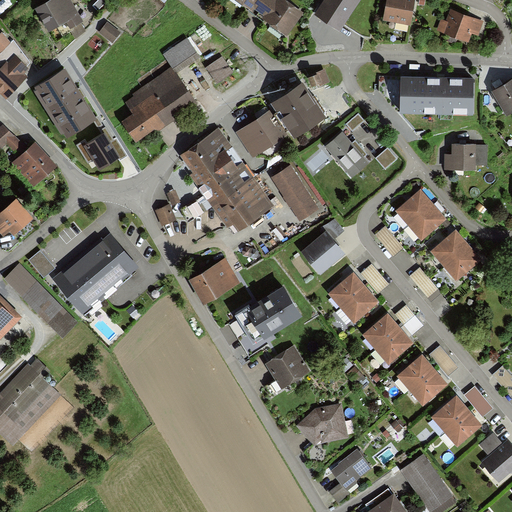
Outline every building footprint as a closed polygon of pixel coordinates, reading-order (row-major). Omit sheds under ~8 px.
[(10,0),(0,0),(0,14),(13,3),(10,0)] [(74,0),(41,0),(35,4),(48,27),(65,17),(70,25),(84,17),(74,0)] [(97,0),(93,5),(98,9),(106,0),(97,0)] [(282,0),(236,0),(285,33),(300,12),(282,0)] [(320,0),(315,7),(340,24),(356,0),(320,0)] [(414,0),(386,0),(383,18),(410,23),(414,0)] [(484,20),(450,7),(446,19),(441,17),(437,28),(469,41),(472,32),(479,34),(484,20)] [(107,20),(99,30),(113,41),(121,31),(107,20)] [(0,69),(0,92),(6,99),(28,76),(25,73),(29,68),(27,66),(31,62),(14,40),(11,43),(2,32),(0,34),(0,67),(1,69),(0,69)] [(187,37),(164,53),(173,66),(177,72),(200,56),(187,37)] [(222,57),(206,67),(217,83),(233,73),(222,57)] [(123,120),(136,140),(155,127),(158,132),(199,103),(177,72),(173,66),(133,94),(134,96),(126,101),(134,112),(123,120)] [(36,90),(34,92),(61,135),(65,133),(67,138),(97,119),(65,68),(34,87),(36,90)] [(318,75),(309,78),(312,87),(319,84),(320,87),(329,83),(324,70),(317,73),(318,75)] [(473,111),(474,74),(401,72),(401,76),(379,76),(379,90),(396,109),(473,111)] [(511,78),(491,92),(506,116),(511,112),(511,78)] [(325,117),(302,84),(272,104),(295,138),(325,117)] [(270,112),(238,133),(253,156),(285,135),(270,112)] [(353,133),(366,122),(359,115),(347,126),(353,133)] [(4,123),(0,125),(0,146),(6,142),(19,154),(28,145),(4,123)] [(212,204),(254,174),(231,143),(221,129),(219,125),(180,152),(193,170),(190,172),(198,184),(212,204)] [(109,140),(120,157),(119,158),(120,161),(128,156),(117,137),(114,139),(106,127),(100,130),(102,133),(104,132),(109,140)] [(85,140),(76,146),(88,164),(93,161),(99,171),(120,157),(109,140),(104,132),(102,133),(87,143),(85,140)] [(340,133),(323,148),(349,177),(366,162),(340,133)] [(57,161),(35,138),(28,145),(19,154),(12,161),(34,183),(57,161)] [(445,151),(445,167),(476,167),(476,164),(488,164),(489,142),(452,141),(452,151),(445,151)] [(388,146),(376,156),(385,168),(398,157),(388,146)] [(292,164),(272,177),(301,221),(321,208),(292,164)] [(275,204),(254,174),(212,204),(228,225),(229,225),(234,232),(275,204)] [(395,207),(408,222),(433,200),(420,185),(395,207)] [(175,188),(167,191),(172,203),(180,200),(175,188)] [(196,198),(181,208),(189,220),(204,210),(196,198)] [(35,221),(17,200),(0,214),(0,232),(5,238),(11,233),(15,238),(35,221)] [(447,216),(433,200),(408,222),(422,237),(447,216)] [(170,204),(156,210),(163,226),(177,220),(170,204)] [(346,254),(334,240),(345,231),(335,219),(325,227),(327,230),(301,252),(321,275),(346,254)] [(375,233),(393,255),(403,247),(385,225),(375,233)] [(431,248),(444,263),(469,241),(455,226),(431,248)] [(62,271),(53,279),(84,316),(137,271),(135,269),(138,266),(110,234),(64,273),(62,271)] [(483,256),(469,241),(444,263),(458,278),(483,256)] [(41,249),(30,258),(45,275),(55,266),(41,249)] [(226,258),(189,280),(204,305),(241,282),(226,258)] [(20,263),(6,279),(62,337),(79,322),(20,263)] [(372,263),(358,274),(366,283),(375,294),(389,283),(372,263)] [(420,266),(410,274),(431,300),(442,291),(420,266)] [(329,290),(341,304),(366,283),(358,274),(353,269),(329,290)] [(284,280),(235,310),(254,340),(302,310),(284,280)] [(375,294),(366,283),(341,304),(354,319),(379,299),(375,294)] [(0,344),(22,322),(0,299),(0,344)] [(406,303),(392,315),(400,325),(409,336),(423,324),(406,303)] [(362,331),(375,346),(400,325),(392,315),(388,310),(362,331)] [(409,336),(400,325),(375,346),(388,361),(413,340),(409,336)] [(294,343),(265,361),(276,377),(271,381),(277,390),(310,369),(294,343)] [(440,344),(426,355),(435,366),(445,377),(458,365),(440,344)] [(397,373),(410,387),(435,366),(426,355),(422,351),(397,373)] [(28,361),(0,391),(0,429),(13,442),(61,394),(42,376),(46,373),(48,366),(37,356),(30,363),(28,361)] [(348,357),(337,366),(343,373),(353,363),(348,357)] [(355,365),(346,373),(361,389),(370,381),(355,365)] [(445,377),(435,366),(410,387),(423,403),(448,381),(445,377)] [(511,381),(500,368),(492,375),(510,395),(511,392),(511,381)] [(456,395),(435,413),(460,441),(481,423),(476,418),(491,405),(474,385),(459,398),(456,395)] [(348,436),(342,401),(315,407),(297,423),(315,443),(321,438),(321,441),(348,436)] [(394,420),(390,424),(396,431),(400,427),(394,420)] [(489,458),(483,462),(499,481),(511,469),(511,447),(507,442),(501,446),(491,435),(479,446),(489,458)] [(358,448),(331,468),(341,480),(329,489),(338,501),(350,492),(347,488),(357,481),(355,478),(371,466),(358,448)] [(423,453),(402,467),(431,508),(453,493),(423,453)] [(408,511),(394,491),(364,511),(408,511)]
